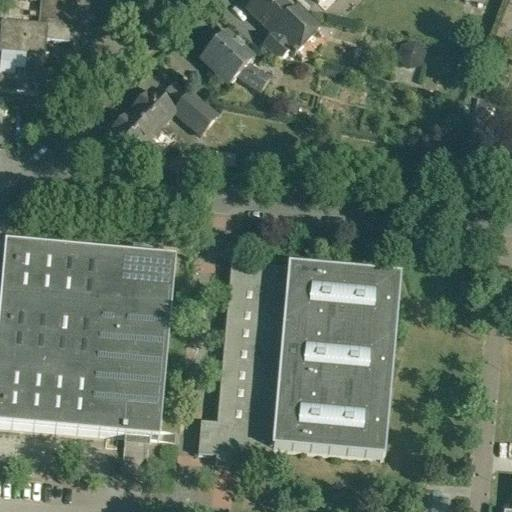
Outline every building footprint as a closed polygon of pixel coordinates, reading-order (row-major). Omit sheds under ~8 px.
[(73,0),(41,0),(39,26),(48,27),(48,28),(71,30),(73,0)] [(270,0),(260,0),(249,12),(272,34),(275,38),(277,36),(292,20),(290,18),(270,0)] [(311,32),(293,15),(290,18),(292,20),(277,36),(293,51),(311,32)] [(39,26),(2,23),(0,39),(0,56),(24,58),(22,77),(0,74),(0,91),(42,96),(47,41),(48,28),(48,27),(39,26)] [(71,30),(48,28),(47,41),(70,43),(71,30)] [(293,51),(277,36),(275,38),(272,34),(265,42),(282,58),(286,59),(293,51)] [(228,37),(206,63),(236,88),(241,82),(254,67),(257,63),(248,55),(249,53),(238,43),(236,44),(228,37)] [(273,83),(254,67),(241,82),(266,95),(273,83)] [(175,116),(151,93),(127,118),(152,140),(175,116)] [(217,119),(190,96),(180,107),(189,115),(182,122),(201,138),(217,119)] [(152,140),(127,118),(108,138),(132,161),(152,140)] [(169,136),(152,154),(163,164),(165,163),(180,146),(169,136)] [(180,146),(165,163),(173,166),(176,162),(182,166),(188,160),(182,155),(189,148),(183,142),(180,146)] [(175,264),(12,248),(0,371),(0,429),(158,444),(175,264)] [(274,455),(291,272),(233,266),(217,428),(201,426),(198,458),(273,465),(274,455)] [(400,282),(291,272),(274,455),(384,465),(400,282)]
